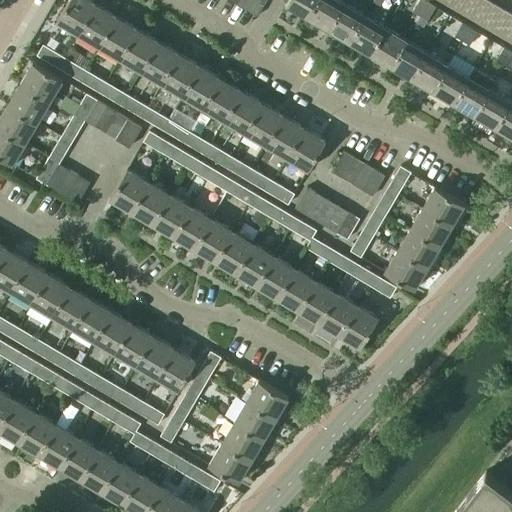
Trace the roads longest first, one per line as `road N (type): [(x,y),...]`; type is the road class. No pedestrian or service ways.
road 1 (residential): [(366,397),(243,324),(194,318),(154,297),(136,266),(87,234),(43,231),(0,207)]
road 2 (residential): [(511,201),(466,158),(355,120),(163,0)]
road 3 (tertiary): [(366,397),(511,241)]
road 4 (tertiary): [(264,511),(366,397)]
